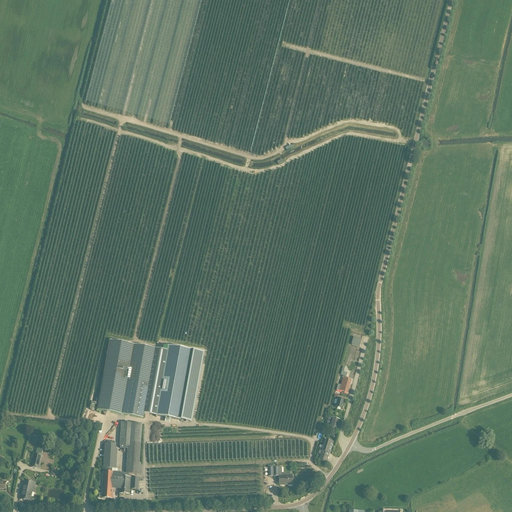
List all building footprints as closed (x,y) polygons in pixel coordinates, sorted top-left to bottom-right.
[(359,347),(361,339),(354,337),(352,345),(359,347)] [(155,349),(109,341),(97,411),(143,419),(155,349)] [(162,381),(156,416),(180,421),(193,350),(168,346),(164,371),(159,370),(157,380),(162,381)] [(341,385),(339,385),(338,385),(337,390),(347,393),(351,380),(346,379),(346,377),(347,373),(344,372),(345,368),(343,367),(342,369),(341,375),(343,376),(342,378),(343,378),(341,385)] [(342,409),(345,401),(338,399),(336,407),(342,409)] [(329,428),(337,430),(339,420),(332,418),(329,428)] [(142,425),(121,423),(120,449),(130,450),(128,474),(141,475),(142,466),(139,466),(142,425)] [(319,454),(321,455),(319,461),(326,463),(329,454),(330,454),(333,443),(326,440),(323,450),(321,449),(319,454)] [(116,445),(105,444),(103,482),(100,481),(99,487),(102,487),(102,494),(99,493),(99,497),(102,498),(101,499),(113,499),(113,489),(114,473),(116,445)] [(40,463),(42,455),(34,453),(31,468),(39,470),(41,463),(40,463)] [(268,468),(269,477),(274,476),(278,476),(278,468),(274,468),(268,468)] [(123,474),(114,473),(113,489),(119,489),(119,494),(129,494),(130,478),(123,477),(123,474)] [(282,476),(279,476),(280,486),(293,485),(292,474),(286,474),(281,474),(282,476)] [(35,483),(23,481),(21,489),(23,490),(22,493),(21,493),(19,500),(31,502),(32,497),(31,497),(32,492),(33,493),(35,483)]
